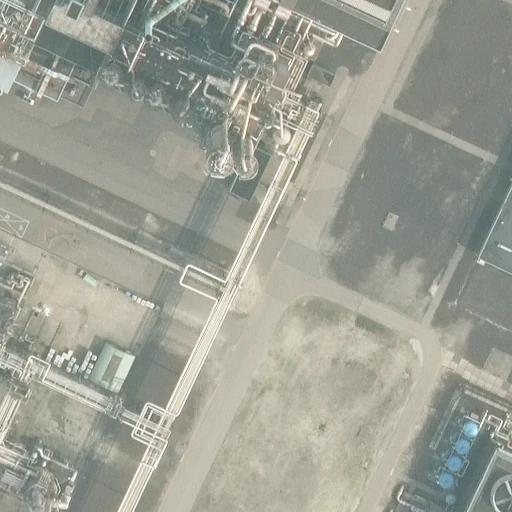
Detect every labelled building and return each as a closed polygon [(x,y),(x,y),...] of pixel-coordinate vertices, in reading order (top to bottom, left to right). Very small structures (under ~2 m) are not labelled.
[(0,0),(0,69),(83,89),(91,77),(23,36),(71,48),(73,46),(35,23),(49,0),(0,0)] [(115,6),(115,0),(82,0),(82,14),(113,15),(114,6),(115,6)] [(330,85),(335,73),(312,62),(306,74),(330,85)] [(511,108),(511,64),(496,101),(511,108)] [(250,198),(272,152),(250,142),(228,188),(250,198)] [(511,180),(477,255),(511,271),(511,180)] [(0,266),(0,267),(9,246),(0,242),(0,266)] [(118,393),(134,357),(104,343),(88,379),(118,393)] [(453,511),(432,502),(426,511),(453,511)]
